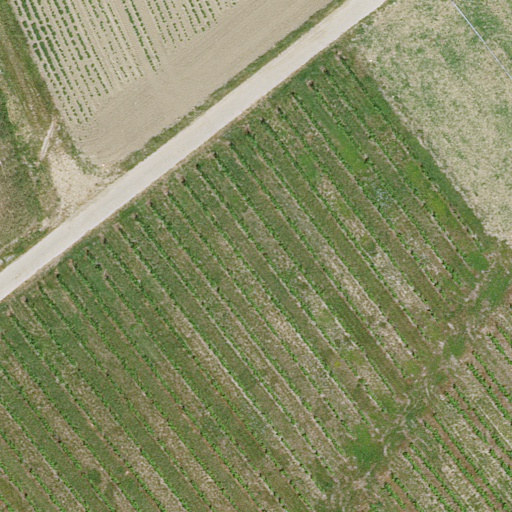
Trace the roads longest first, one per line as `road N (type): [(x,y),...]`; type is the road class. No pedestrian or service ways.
road 1 (track): [(0,278),(363,0)]
road 2 (track): [(76,220),(0,65)]
